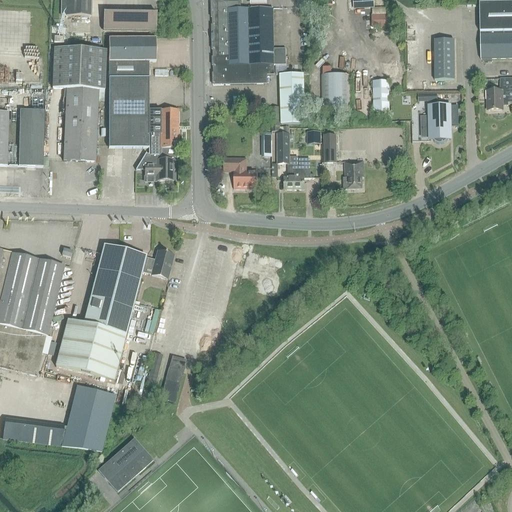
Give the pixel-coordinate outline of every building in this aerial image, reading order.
[(90,17),(90,0),(61,0),(61,16),(90,17)] [(373,0),(352,0),(353,10),(374,9),(373,0)] [(274,66),(273,66),(249,66),(248,27),(273,27),(272,9),(240,10),(240,2),(211,2),(211,19),(212,19),(212,26),(211,26),(212,51),(212,58),(212,59),(212,67),(213,67),(213,74),(212,74),(212,86),(267,85),(266,76),(274,76),(274,66)] [(482,60),(486,64),(491,64),(491,60),(511,59),(511,3),(479,5),(480,34),(482,34),(482,36),(480,36),(480,60),(482,60)] [(104,32),(158,33),(158,14),(104,14),(104,32)] [(371,15),(371,29),(387,28),(387,15),(371,15)] [(274,66),(275,66),(286,66),(286,49),(273,49),(273,27),(248,27),(249,66),(273,66),(274,66)] [(155,39),(108,39),(108,63),(148,63),(155,63),(155,39)] [(434,81),(454,81),(454,41),(434,41),(434,81)] [(54,50),(52,90),(63,90),(63,98),(66,98),(65,106),(61,106),(61,113),(65,114),(63,162),(95,163),(98,92),(104,92),(105,52),(54,50)] [(108,79),(108,149),(148,149),(148,136),(148,112),(148,63),(108,63),(108,79)] [(286,66),(275,66),(275,76),(276,76),(279,76),(279,75),(286,75),(286,66)] [(305,125),(303,75),(286,75),(279,75),(279,76),(280,126),(305,125)] [(350,76),(320,76),(321,116),(350,116),(350,76)] [(389,114),(388,82),(372,82),(373,115),(389,114)] [(501,107),(508,107),(507,89),(500,89),(500,91),(487,92),(488,112),(501,111),(501,107)] [(458,127),(457,107),(429,108),(429,117),(420,118),(421,139),(430,139),(430,141),(433,141),(433,142),(434,143),(435,143),(436,144),(437,145),(438,145),(439,145),(440,145),(441,145),(443,145),(444,144),(445,144),(446,143),(446,142),(447,141),(450,141),(450,127),(458,127)] [(272,132),(280,132),(279,108),(271,108),(272,132)] [(42,168),(44,112),(19,111),(18,167),(42,168)] [(148,112),(148,136),(160,136),(160,149),(176,149),(178,149),(178,119),(178,113),(178,111),(160,112),(148,112)] [(264,166),(273,165),(272,135),(263,136),(264,166)] [(145,155),(135,171),(136,171),(144,171),(144,177),(152,177),(152,176),(156,176),(156,182),(173,182),(173,162),(176,162),(176,149),(160,149),(160,136),(148,136),(148,149),(148,155),(145,155)] [(303,180),(310,180),(309,160),(298,160),(298,158),(289,158),(289,136),(277,136),(277,165),(288,165),(288,179),(284,179),(284,191),(303,191),(303,180)] [(336,164),(336,136),(323,136),(323,164),(336,164)] [(234,190),(257,190),(257,173),(245,173),(246,160),(224,160),(224,173),(234,173),(234,179),(234,190)] [(362,179),(364,179),(363,163),(344,163),(344,179),(343,179),(343,191),(362,191),(362,179)] [(67,321),(55,368),(100,379),(104,380),(113,382),(125,336),(142,273),(145,260),(145,259),(146,258),(126,253),(106,248),(103,247),(83,325),(67,321)] [(70,259),(72,252),(63,250),(61,256),(70,259)] [(46,337),(63,267),(0,251),(0,368),(36,377),(45,337),(46,337)] [(166,254),(165,253),(164,254),(157,252),(154,265),(152,265),(150,261),(145,260),(142,273),(151,276),(151,277),(167,281),(173,256),(166,255),(166,254)] [(402,281),(396,270),(377,281),(383,291),(402,281)] [(54,356),(57,344),(52,342),(53,338),(48,336),(44,354),(54,356)] [(154,388),(162,357),(154,355),(146,386),(154,388)] [(185,361),(172,358),(160,401),(174,404),(185,361)] [(101,454),(115,397),(76,388),(66,429),(63,428),(5,420),(2,441),(101,454)] [(132,402),(131,408),(140,410),(142,405),(132,402)] [(134,440),(97,472),(117,494),(153,462),(134,440)] [(284,497),(281,500),(285,506),(289,503),(284,497)]
